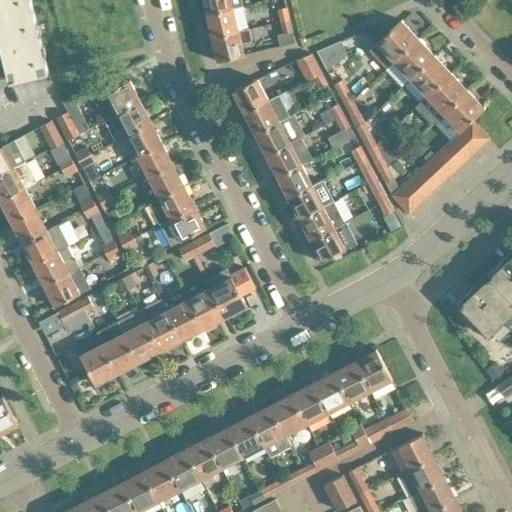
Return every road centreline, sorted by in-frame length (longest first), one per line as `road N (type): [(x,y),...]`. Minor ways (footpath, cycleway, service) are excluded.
road 1 (residential): [(151,0),(170,69),(300,325)]
road 2 (residential): [(83,441),(300,325)]
road 3 (residential): [(511,507),(411,315)]
road 4 (residential): [(83,441),(0,283)]
road 5 (residential): [(390,279),(511,171)]
road 6 (residential): [(411,315),(511,222)]
